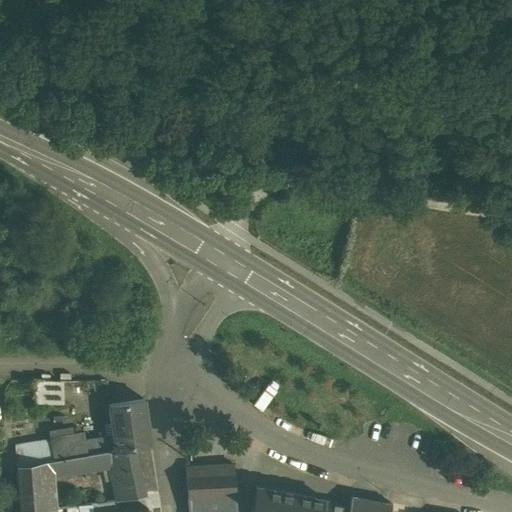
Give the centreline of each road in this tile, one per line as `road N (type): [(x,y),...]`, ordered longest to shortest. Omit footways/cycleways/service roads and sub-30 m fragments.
road 1 (residential): [(511,506),(285,443),(170,371)]
road 2 (secondary): [(511,436),(225,266)]
road 3 (track): [(511,215),(291,186),(255,199),(234,231)]
road 4 (secondary): [(225,266),(0,142)]
road 5 (residential): [(170,371),(0,368)]
road 6 (residential): [(170,371),(174,511)]
